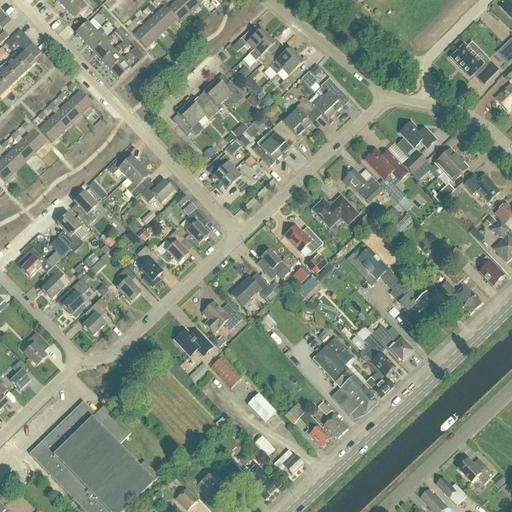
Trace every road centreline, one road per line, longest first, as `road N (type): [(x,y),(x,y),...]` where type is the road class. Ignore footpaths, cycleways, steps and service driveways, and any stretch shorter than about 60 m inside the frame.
road 1 (secondary): [(293,511),(511,306)]
road 2 (residential): [(77,361),(114,355),(239,238)]
road 3 (residential): [(239,238),(386,101)]
road 4 (residential): [(141,132),(16,0)]
road 5 (unclassified): [(380,511),(511,387)]
road 6 (residential): [(266,0),(386,101)]
road 7 (residential): [(239,238),(141,132)]
